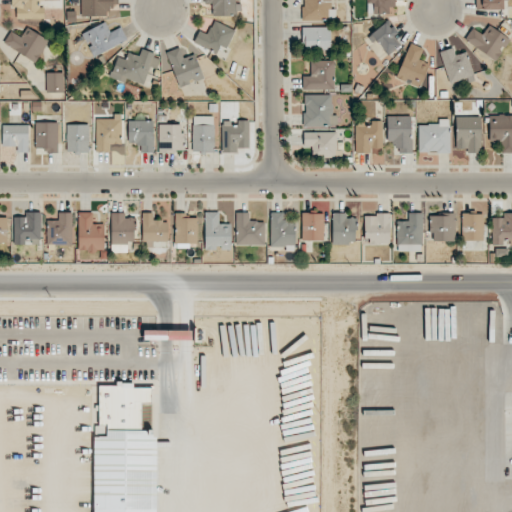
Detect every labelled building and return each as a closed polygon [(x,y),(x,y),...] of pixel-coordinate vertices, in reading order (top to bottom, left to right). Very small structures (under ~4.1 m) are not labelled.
[(11,0),(12,8),(16,7),(16,19),(48,18),(47,9),(43,9),(43,0),(11,0)] [(81,0),(82,16),(112,16),(112,13),(118,13),(118,0),(81,0)] [(204,0),(204,3),(211,3),(212,15),(241,15),(240,0),(204,0)] [(330,0),(302,0),(303,20),(331,20),(330,0)] [(394,0),(367,0),(367,14),(395,14),(394,0)] [(475,0),(476,9),(503,10),(503,0),(475,0)] [(194,42),(217,52),(220,45),(227,48),(236,30),(214,20),(207,34),(200,30),(194,42)] [(110,32),(106,22),(82,33),(92,56),(128,41),(121,27),(110,32)] [(393,36),(396,34),(388,22),(370,34),(385,56),(400,46),(393,36)] [(510,41),(489,24),(482,34),(473,28),(465,39),(494,61),(510,41)] [(331,27),(303,27),(303,50),(331,49),(331,27)] [(38,61),(48,39),(26,28),(21,37),(10,31),(3,45),(38,61)] [(396,78),(420,87),(429,63),(419,59),(423,49),(410,43),(396,78)] [(439,52),(450,85),(474,77),(466,52),(456,55),(453,47),(439,52)] [(177,87),(203,80),(196,54),(183,58),(180,48),(168,51),(177,87)] [(129,52),(119,76),(143,86),(150,66),(155,68),(160,57),(142,49),(139,56),(129,52)] [(334,60),(310,61),(311,76),(302,76),(303,90),(335,90),(334,60)] [(64,93),(64,73),(47,73),(46,93),(64,93)] [(304,127),(334,126),(333,94),(304,95),(304,127)] [(214,116),(193,116),(192,152),(214,152),(214,116)] [(411,116),(387,116),(388,144),(397,143),(397,153),(412,153),(411,116)] [(480,116),(455,117),(456,149),(465,149),(466,153),(481,153),(480,116)] [(511,153),(511,116),(490,116),(489,141),(502,141),(501,153),(511,153)] [(95,118),(96,152),(111,152),(111,146),(123,145),(122,117),(95,118)] [(450,152),(449,119),(439,119),(439,124),(418,124),(418,153),(450,152)] [(154,121),(128,120),(128,144),(141,145),(141,152),(153,152),(154,121)] [(248,120),(221,120),(222,153),(238,152),(238,148),(249,148),(248,120)] [(383,148),(382,120),(371,121),(371,124),(355,125),(356,153),(371,152),(371,148),(383,148)] [(58,152),(57,122),(35,123),(36,153),(58,152)] [(88,124),(66,125),(67,152),(89,152),(88,124)] [(158,151),(184,152),(185,132),(181,132),(181,124),(159,124),(158,151)] [(2,146),(17,146),(17,152),(28,152),(28,125),(3,125),(2,146)] [(304,132),(303,146),(312,146),(312,155),(336,156),(337,132),(304,132)] [(13,217),(14,245),(41,244),(40,212),(25,212),(25,216),(13,217)] [(73,213),(58,212),(58,220),(47,220),(47,245),(72,245),(73,213)] [(93,213),(79,212),(78,250),(104,251),(104,224),(93,224),(93,213)] [(111,244),(134,243),(134,218),(125,218),(125,212),(111,213),(111,244)] [(153,212),(142,212),(143,241),(168,241),(168,220),(153,221),(153,212)] [(231,249),(231,223),(219,223),(219,212),(205,212),(205,250),(231,249)] [(265,245),(264,221),(249,221),(249,212),(236,213),(236,245),(265,245)] [(295,245),(295,222),(286,222),(285,212),(270,212),(271,246),(295,245)] [(323,241),(324,213),(302,212),(301,240),(323,241)] [(492,244),(511,243),(511,212),(504,213),(504,217),(492,218),(492,244)] [(174,213),(175,243),(198,242),(197,218),(187,218),(186,213),(174,213)] [(397,251),(422,251),(422,213),(408,213),(408,220),(396,221),(397,251)] [(484,214),(462,213),(461,240),(483,241),(484,214)] [(355,243),(355,214),(332,214),(332,243),(355,243)] [(389,214),(364,215),(364,245),(390,244),(389,214)] [(430,214),(431,241),(455,241),(455,214),(430,214)] [(7,217),(0,217),(0,246),(8,246),(7,217)] [(144,340),(192,340),(192,326),(156,326),(156,330),(144,330),(144,340)] [(94,511),(156,511),(156,430),(141,430),(141,401),(151,401),(151,387),(133,387),(133,383),(116,383),(116,385),(99,385),(99,426),(94,426),(94,511)]
